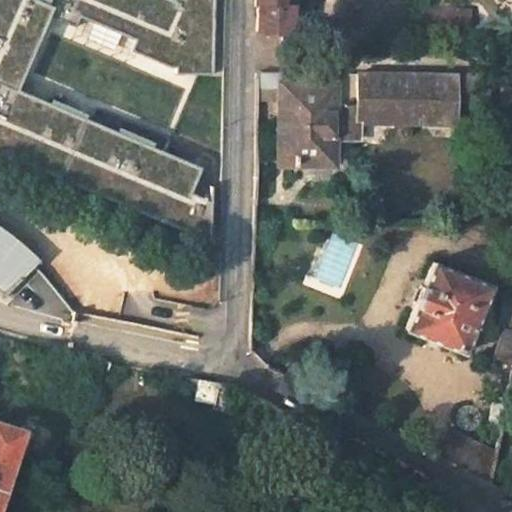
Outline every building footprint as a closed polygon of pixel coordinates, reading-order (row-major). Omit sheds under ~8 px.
[(175,68),(175,72),(213,73),(214,36),(214,4),(202,0),(0,0),(0,146),(210,241),(210,200),(189,191),(201,166),(84,117),(86,113),(51,98),(50,102),(16,87),(48,15),(74,25),(78,16),(134,37),(129,51),(175,68)] [(281,5),(257,5),(257,19),(256,30),(280,32),(292,32),(292,5),(281,5)] [(471,10),(417,9),(416,48),(446,49),(446,44),(458,34),(458,24),(471,24),(471,10)] [(464,42),(472,42),(474,42),(477,40),(480,36),(480,32),(479,29),(476,26),(474,25),(466,25),(462,27),(460,31),(460,35),(464,42)] [(334,83),(280,83),(279,163),(334,164),(334,137),(358,138),(358,121),(359,73),(334,73),(334,83)] [(457,75),(359,73),(358,121),(457,123),(457,75)] [(264,221),(253,221),(252,234),(263,234),(264,221)] [(0,275),(21,253),(0,233),(0,275)] [(511,259),(507,259),(501,285),(508,286),(500,325),(504,329),(492,357),(511,364),(511,259)] [(491,285),(432,261),(423,285),(420,284),(412,303),(415,305),(404,329),(465,353),(491,285)] [(194,399),(214,403),(213,407),(228,410),(235,386),(217,383),(198,379),(190,388),(196,390),(194,399)] [(0,496),(20,431),(0,425),(0,496)] [(495,452),(452,429),(445,461),(489,484),(493,465),(495,452)]
